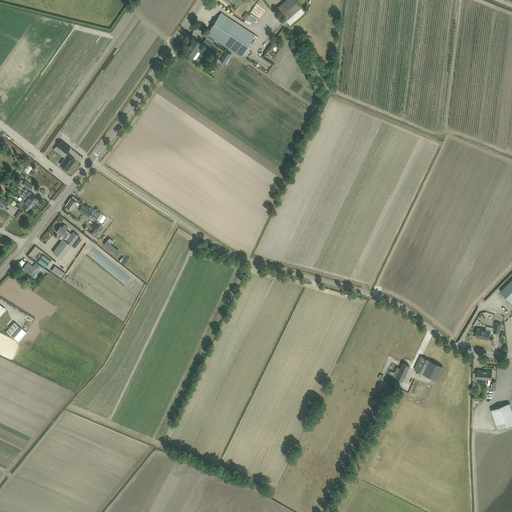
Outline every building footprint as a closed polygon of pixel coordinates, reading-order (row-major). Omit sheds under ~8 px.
[(294,0),(285,0),(276,9),(290,25),(305,12),(294,0)] [(251,12),(261,19),(268,8),(258,2),(251,12)] [(207,34),(211,37),(241,57),(255,35),(221,12),(207,34)] [(249,14),(244,21),(249,24),(254,18),(249,14)] [(203,42),(210,46),(212,42),(206,38),(203,42)] [(183,52),(188,55),(193,58),(194,58),(196,60),(200,53),(198,51),(203,45),(194,39),(190,45),(188,44),(183,52)] [(226,51),(220,61),(225,64),(231,54),(226,51)] [(330,124),(339,104),(335,101),(325,122),(330,124)] [(349,118),(353,109),(341,104),(335,117),(339,119),(341,114),(344,114),(343,117),(344,117),(343,119),(346,121),(347,117),(349,118)] [(356,125),(361,127),(366,115),(361,113),(356,125)] [(266,246),(370,292),(438,139),(408,140),(385,141),(392,126),(373,117),(369,116),(347,167),(357,166),(357,176),(361,176),(345,211),(345,195),(338,210),(338,194),(330,210),(330,193),(319,216),(319,209),(291,210),(313,161),(317,163),(320,155),(315,155),(315,138),(266,246)] [(57,151),(59,148),(66,153),(70,148),(61,140),(57,146),(54,149),(57,151)] [(67,170),(68,170),(67,169),(71,163),(72,164),(75,160),(68,154),(60,164),(67,170)] [(35,164),(27,157),(25,160),(30,163),(30,164),(33,166),(35,164)] [(25,170),(30,174),(35,168),(29,164),(25,170)] [(29,190),(32,186),(25,180),(22,184),(29,190)] [(27,200),(33,205),(38,199),(31,194),(32,193),(29,191),(28,191),(26,194),(23,191),(21,194),(22,195),(22,196),(23,197),(27,200)] [(66,206),(70,208),(71,209),(74,205),(76,207),(76,206),(80,208),(79,209),(79,210),(88,216),(89,215),(94,219),(94,218),(97,214),(96,213),(97,211),(90,206),(88,208),(77,201),(78,199),(72,196),(66,205),(66,206)] [(0,198),(0,202),(5,206),(6,207),(8,203),(1,197),(0,198)] [(27,200),(23,197),(18,204),(24,209),(25,207),(28,210),(33,205),(27,200)] [(100,213),(97,219),(101,222),(102,223),(106,217),(100,213)] [(53,252),(57,255),(61,258),(79,236),(73,232),(72,234),(66,230),(68,227),(64,224),(62,226),(61,225),(56,231),(61,235),(59,238),(62,240),(53,252)] [(105,234),(101,241),(113,249),(115,246),(110,243),(110,242),(107,240),(109,236),(105,234)] [(39,263),(48,269),(53,262),(45,256),(39,263)] [(40,275),(42,273),(44,269),(36,262),(34,265),(36,266),(35,268),(27,262),(23,268),(27,271),(32,275),(33,275),(35,271),(40,275)] [(62,278),(65,273),(55,266),(51,271),(62,278)] [(511,303),(511,279),(500,291),(511,303)] [(26,328),(32,322),(28,319),(22,325),(26,328)] [(6,331),(14,337),(22,328),(15,321),(6,331)] [(500,333),(501,328),(502,324),(495,322),(494,327),(493,332),(500,333)] [(490,331),(486,330),(477,328),(476,336),(489,339),(490,331)] [(24,329),(19,338),(23,340),(28,331),(24,329)] [(421,355),(414,369),(419,371),(418,374),(421,376),(422,373),(423,373),(432,378),(437,380),(443,366),(430,360),(422,356),(421,355)] [(400,368),(397,367),(393,376),(403,380),(410,366),(403,363),(400,368)] [(476,378),(486,379),(486,371),(477,370),(477,372),(474,372),(473,379),(473,380),(472,390),(475,390),(476,380),(476,378)] [(491,389),(496,389),(496,381),(492,381),(492,370),(486,370),(486,371),(486,379),(488,379),(488,385),(491,385),(491,389)] [(415,381),(413,389),(428,392),(429,384),(415,381)] [(491,409),(498,429),(511,424),(511,409),(510,403),(491,409)]
